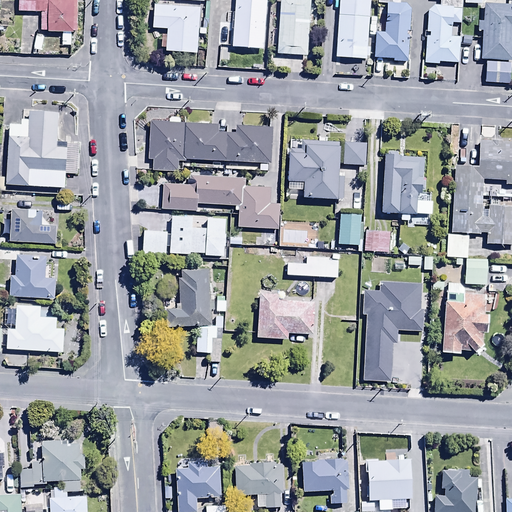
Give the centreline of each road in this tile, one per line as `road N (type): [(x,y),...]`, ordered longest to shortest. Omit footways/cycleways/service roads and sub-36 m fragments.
road 1 (residential): [(511,107),(105,82)]
road 2 (residential): [(126,400),(511,418)]
road 3 (residential): [(105,82),(126,400)]
road 4 (residential): [(0,390),(126,400)]
